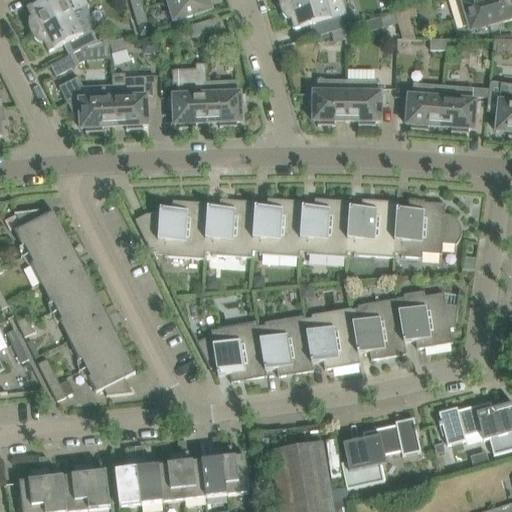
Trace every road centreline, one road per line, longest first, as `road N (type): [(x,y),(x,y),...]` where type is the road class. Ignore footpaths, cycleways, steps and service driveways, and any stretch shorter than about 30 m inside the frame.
road 1 (residential): [(183,416),(346,398),(483,364),(497,324),(511,176)]
road 2 (residential): [(183,416),(60,167)]
road 3 (residential): [(60,167),(290,157)]
road 4 (residential): [(290,157),(511,172)]
road 5 (residential): [(0,438),(183,416)]
road 6 (residential): [(290,157),(249,0)]
road 7 (residential): [(60,167),(0,46)]
